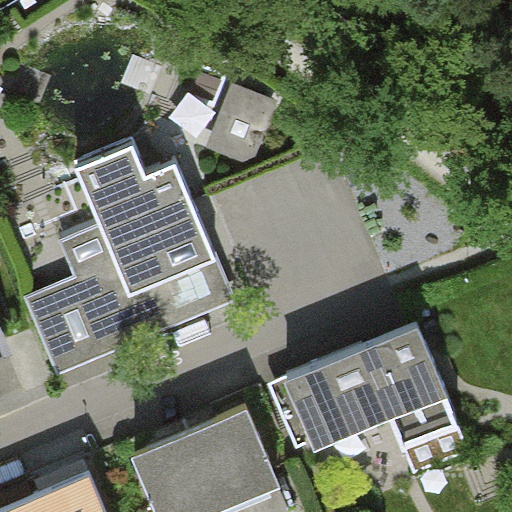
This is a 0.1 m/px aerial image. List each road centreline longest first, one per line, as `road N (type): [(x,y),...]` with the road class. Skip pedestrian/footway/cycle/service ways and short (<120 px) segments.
road 1 (track): [(511,223),(371,107),(217,0)]
road 2 (residential): [(0,453),(337,311)]
